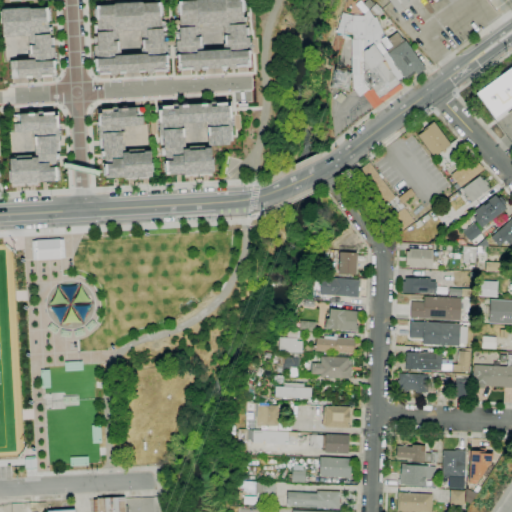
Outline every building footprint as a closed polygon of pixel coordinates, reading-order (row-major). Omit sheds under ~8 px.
[(248,27),(249,62),(245,62),(245,66),(235,66),(235,68),(228,68),(228,67),(197,68),(198,70),(191,70),(191,68),(181,69),(181,70),(175,71),(173,30),(177,30),(177,29),(174,29),(174,20),(178,20),(177,1),(195,0),(242,0),(242,16),(246,16),(247,27),(248,27)] [(414,0),(397,13),(387,0),(414,0)] [(165,31),(167,66),(163,66),(163,70),(153,70),(153,72),(146,72),(146,71),(115,72),(115,74),(109,74),(108,73),(98,73),(98,74),(93,75),(91,35),(95,34),(94,33),(92,33),(92,24),(96,24),(95,5),(113,4),(113,3),(141,1),(141,3),(159,2),(160,20),(164,20),(164,31),(165,31)] [(380,16),(378,14),(376,16),(370,9),(376,3),(382,10),(381,10),(383,12),(380,16)] [(0,8),(29,7),(29,8),(47,7),(47,27),(51,26),(51,34),(49,34),(49,47),(54,47),(55,76),(10,78),(9,60),(27,59),(27,53),(28,53),(27,36),(1,37),(0,8)] [(364,41),(363,38),(356,37),(356,20),(363,20),(362,12),(369,11),(373,18),(375,17),(383,36),(364,41)] [(386,51),(387,50),(380,40),(385,36),(387,39),(397,32),(402,40),(402,39),(404,41),(405,41),(425,69),(416,75),(415,74),(407,79),(405,77),(404,78),(387,54),(388,53),(386,51)] [(363,83),(363,75),(364,73),(363,72),(363,52),(373,45),(374,45),(374,46),(379,42),(386,52),(381,55),(384,59),(381,61),(388,71),(389,70),(400,84),(399,85),(399,86),(390,93),(389,92),(379,99),(371,89),(370,91),(363,83)] [(511,107),(495,119),(476,93),(511,67),(511,107)] [(158,145),(156,110),(161,110),(160,106),(171,106),(171,104),(177,104),(177,105),(208,103),(208,102),(215,101),(215,103),(225,102),(225,101),(230,101),(232,141),(228,141),(228,144),(210,145),(211,173),(183,175),(183,173),(165,174),(164,156),(160,156),(159,145),(158,145)] [(150,177),(121,178),(121,176),(103,177),(103,158),(99,158),(99,150),(101,150),(101,137),(97,138),(95,108),(141,106),(141,124),(123,125),(123,131),(122,132),(123,148),(149,147),(150,177)] [(9,184),(38,183),(38,181),(56,180),(55,161),(58,161),(58,153),(55,153),(55,141),(59,140),(57,111),(12,113),(13,131),(31,130),(32,137),(33,137),(34,154),(7,155),(9,184)] [(434,157),(417,136),(424,131),(423,130),(433,122),(450,144),(434,157)] [(458,187),(450,175),(475,157),(483,169),(458,187)] [(395,236),(385,222),(397,213),(389,202),(379,210),(352,175),(369,162),(378,175),(380,173),(383,178),(381,179),(394,197),(397,195),(399,198),(410,188),(415,195),(403,204),(405,208),(404,209),(413,221),(395,236)] [(472,203),(462,190),(479,176),(483,181),(484,179),(488,184),(486,185),(489,189),(472,203)] [(484,225),(473,211),(495,195),(497,198),(500,196),(506,203),(503,205),(506,209),(484,225)] [(498,247),(490,238),(511,217),(511,242),(509,245),(505,241),(498,247)] [(467,238),(461,230),(472,222),(478,229),(467,238)] [(472,245),(462,245),(463,240),(468,239),(467,238),(472,235),(477,241),(472,245)] [(36,240),(58,238),(59,257),(37,258),(36,240)] [(474,263),(462,262),(463,246),(475,247),(474,263)] [(432,269),(408,268),(408,265),(405,265),(406,251),(409,251),(409,249),(433,250),(433,252),(444,252),(443,262),(432,262),(432,269)] [(355,275),(338,274),(339,252),(357,253),(355,275)] [(503,272),(485,271),(486,263),(504,263),(503,272)] [(357,298),(334,296),(334,295),(320,294),(321,278),(359,280),(357,298)] [(435,294),(401,293),(402,281),(405,282),(405,278),(431,279),(430,282),(436,282),(435,294)] [(480,280),(479,295),(495,296),(496,281),(480,280)] [(470,297),(448,296),(449,287),(452,288),(461,289),(471,289),(470,297)] [(460,320),(410,318),(411,302),(424,302),(424,297),(461,298),(461,300),(467,301),(467,303),(461,303),(460,304),(465,304),(465,315),(460,315),(460,316),(467,316),(467,319),(460,319),(460,320)] [(511,324),(489,323),(490,299),(511,300),(511,324)] [(314,308),(303,306),(304,300),(315,302),(314,308)] [(357,332),(342,331),(325,329),(326,318),(329,319),(330,308),(345,310),(357,311),(355,325),(358,325),(357,332)] [(459,346),(422,345),(423,338),(409,338),(410,322),(424,322),(424,323),(460,324),(460,327),(467,327),(466,344),(459,344),(459,346)] [(286,353),(278,352),(279,337),(286,337),(286,331),(302,331),(301,338),(297,338),(297,341),(302,341),(302,353),(301,353),(286,353)] [(354,354),(335,352),(335,353),(315,351),(312,350),(312,347),(315,347),(316,338),(324,339),(324,336),(337,337),(355,339),(354,354)] [(481,336),(480,348),(495,348),(495,336),(481,336)] [(470,372),(464,372),(465,372),(452,371),(452,364),(458,364),(458,360),(457,360),(457,357),(459,357),(459,351),(462,351),(462,348),(470,349),(470,372)] [(441,372),(405,370),(406,352),(418,353),(418,352),(436,353),(442,354),(441,372)] [(511,387),(504,387),(480,386),(481,379),(473,379),(474,365),(507,367),(508,355),(511,355),(511,387)] [(300,356),(299,369),(298,369),(298,374),(297,374),(297,377),(287,377),(287,371),(280,371),(280,372),(276,372),(276,363),(272,363),(272,359),(276,359),(276,356),(286,356),(300,356)] [(351,379),(320,378),(320,374),(311,374),(311,363),(320,363),(321,357),(348,358),(348,360),(352,361),(352,366),(351,366),(351,379)] [(249,387),(245,384),(250,377),(249,377),(252,371),(253,372),(257,367),(260,369),(258,373),(259,374),(258,377),(256,376),(249,387)] [(421,394),(415,393),(416,391),(408,390),(408,392),(398,391),(399,385),(397,385),(397,380),(399,380),(400,373),(426,376),(425,393),(421,392),(421,394)] [(279,404),(260,403),(260,395),(267,395),(267,398),(269,398),(269,400),(274,400),(274,387),(283,387),(283,384),(274,383),(274,376),(284,376),(283,383),(304,384),(303,388),(311,388),(311,399),(279,398),(279,404)] [(468,398),(454,398),(454,396),(450,396),(450,389),(454,389),(455,383),(456,383),(456,379),(468,379),(468,384),(469,384),(468,398)] [(278,427),(257,426),(257,406),(278,406),(278,412),(280,412),(280,419),(278,419),(278,427)] [(348,429),(325,428),(325,426),(322,426),(323,407),(326,407),(326,406),(350,407),(350,408),(352,409),(351,427),(348,427),(348,429)] [(246,430),(297,432),(296,445),(252,443),(252,440),(238,439),(238,430),(240,430),(246,430)] [(348,454),(324,453),(325,451),(317,451),(317,447),(309,447),(310,435),(326,436),(326,434),(349,435),(348,454)] [(427,462),(411,461),(411,458),(396,458),(397,447),(412,448),(412,446),(425,446),(425,454),(427,454),(427,462)] [(468,449),(467,483),(474,483),(477,480),(477,477),(479,477),(484,469),(484,464),(488,464),(490,461),(490,453),(483,453),(483,450),(468,449)] [(464,479),(442,478),(443,451),(455,451),(455,450),(465,450),(464,479)] [(437,464),(429,464),(430,452),(438,452),(437,464)] [(350,478),(319,476),(320,457),(351,458),(350,478)] [(23,459),(35,458),(35,468),(24,468),(23,459)] [(424,487),(403,485),(399,484),(400,464),(424,466),(423,469),(426,470),(426,479),(424,478),(424,487)] [(305,483),(292,482),(292,470),(291,470),(291,465),(303,465),(303,468),(305,469),(305,483)] [(275,496),(261,495),(261,482),(276,483),(275,496)] [(465,488),(465,491),(464,501),(468,503),(474,492),(465,488)] [(463,506),(449,505),(450,490),(465,491),(464,501),(463,506)] [(339,509),(286,507),(287,492),(316,493),(316,491),(340,492),(339,509)] [(431,511),(414,511),(397,511),(398,493),(432,494),(431,511)] [(48,511),(74,510),(74,511),(93,511),(93,500),(98,500),(98,498),(125,497),(125,508),(127,508),(127,511),(48,511)]
